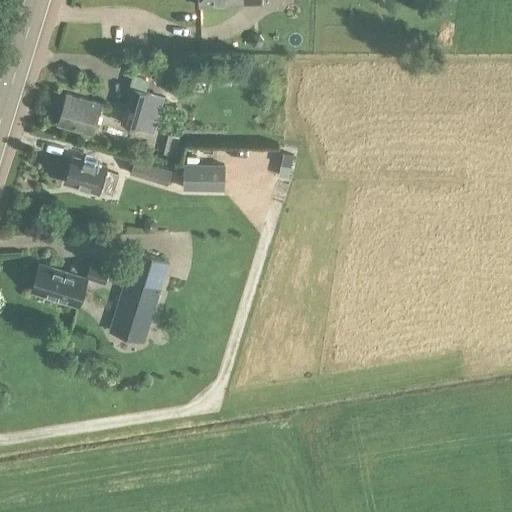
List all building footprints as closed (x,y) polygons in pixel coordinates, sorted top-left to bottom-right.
[(97,82),(112,77),(104,53),(89,58),(97,82)] [(193,73),(192,81),(216,83),(217,75),(193,73)] [(131,87),(120,123),(139,128),(151,131),(161,99),(148,96),(149,92),(131,87)] [(66,93),(58,124),(93,133),(102,103),(66,93)] [(161,100),(158,119),(168,120),(170,101),(161,100)] [(175,156),(180,138),(168,135),(164,154),(175,156)] [(55,141),(41,142),(42,155),(56,155),(55,141)] [(73,157),(65,181),(98,191),(99,189),(112,193),(119,174),(105,169),(107,164),(91,160),(90,163),(73,157)] [(134,160),(130,174),(156,181),(160,168),(134,160)] [(183,190),(225,190),(225,164),(183,163),(183,190)] [(134,250),(108,331),(145,342),(170,261),(134,250)] [(89,263),(85,276),(105,282),(109,269),(89,263)] [(40,265),(32,289),(76,303),(84,277),(70,272),(69,274),(40,265)]
